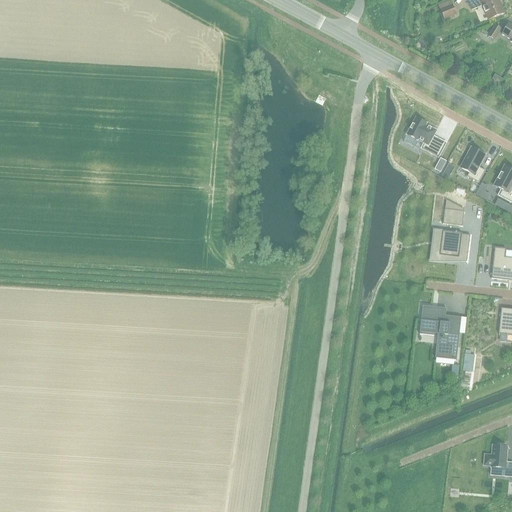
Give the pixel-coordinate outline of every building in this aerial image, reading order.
[(466,0),(471,10),(482,6),(488,20),(504,14),(498,0),(466,0)] [(452,5),(440,10),(444,19),(456,14),(452,5)] [(510,40),(509,41),(511,43),(511,26),(508,24),(501,35),(510,40)] [(495,25),(488,36),(494,40),(501,29),(495,25)] [(503,63),(499,70),(504,73),(508,65),(503,63)] [(494,74),(490,81),(498,86),(502,79),(494,74)] [(407,136),(404,142),(420,150),(421,149),(438,158),(446,144),(433,136),(436,131),(425,126),(426,124),(415,119),(406,135),(407,136)] [(471,148),(460,168),(469,173),(467,177),(478,183),(485,171),(478,167),(485,156),(471,148)] [(440,157),(435,168),(440,171),(446,160),(440,157)] [(511,170),(504,166),(493,186),(501,190),(498,196),(511,203),(511,185),(511,170)] [(445,169),(442,174),(448,177),(451,172),(445,169)] [(482,183),(476,194),(487,200),(490,193),(485,191),(487,185),(482,183)] [(446,200),(443,224),(462,227),(464,212),(463,212),(463,209),(446,200)] [(511,205),(503,201),(500,207),(511,212),(511,210),(511,205)] [(432,247),(431,260),(443,261),(444,256),(459,258),(459,257),(467,258),(470,236),(462,235),(462,234),(445,232),(445,231),(434,229),(433,229),(433,230),(435,230),(433,241),(437,242),(437,248),(432,247)] [(494,248),(491,279),(511,281),(511,249),(506,249),(494,248)] [(456,360),(461,318),(445,316),(446,309),(422,306),(419,332),(437,334),(434,358),(456,360)] [(511,309),(501,309),(498,334),(500,335),(499,342),(511,343),(511,309)] [(465,355),(464,363),(472,364),(473,356),(465,355)] [(452,365),(451,376),(458,377),(459,365),(452,365)] [(484,455),(483,466),(490,467),(490,476),(511,477),(511,473),(511,463),(506,463),(507,447),(505,447),(505,445),(497,444),(497,446),(492,446),(491,456),(484,455)]
